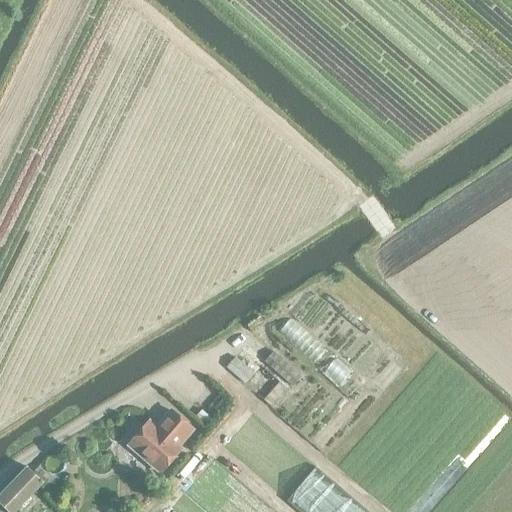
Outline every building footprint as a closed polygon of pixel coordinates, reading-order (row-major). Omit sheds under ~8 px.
[(264,362),(292,387),(301,376),(273,352),(264,362)] [(235,358),(226,368),(245,384),(254,374),(235,358)] [(288,391),(279,383),(263,400),(273,408),(288,391)] [(148,420),(143,426),(141,424),(137,425),(129,433),(130,438),(132,440),(126,447),(160,475),(183,448),(181,447),(195,430),(170,409),(155,426),(148,420)] [(27,467),(0,495),(0,505),(7,511),(15,511),(43,483),(27,467)]
